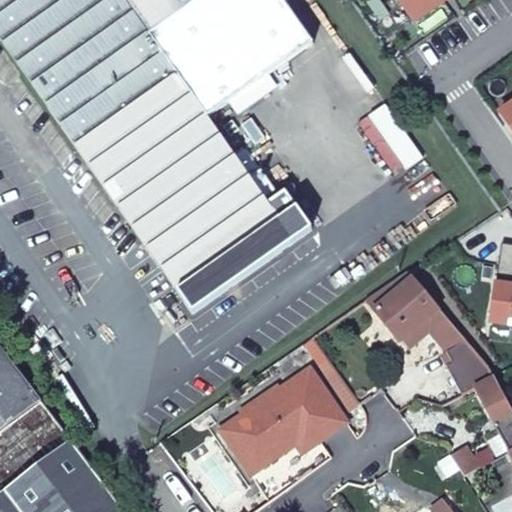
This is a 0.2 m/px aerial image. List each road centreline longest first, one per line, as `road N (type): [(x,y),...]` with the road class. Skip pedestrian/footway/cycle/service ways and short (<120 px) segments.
road 1 (unknown): [(294,511),(374,452),(434,349)]
road 2 (residential): [(511,28),(452,77),(511,168)]
